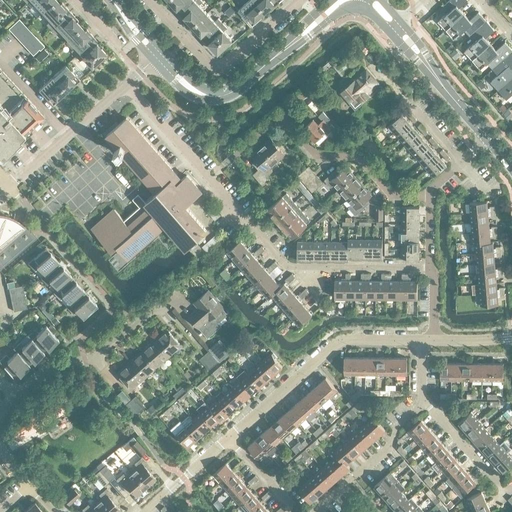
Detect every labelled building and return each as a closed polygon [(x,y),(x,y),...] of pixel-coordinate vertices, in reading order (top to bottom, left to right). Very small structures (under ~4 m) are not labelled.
[(34,4),(42,13),(55,0),(29,0),(26,3),(31,8),(34,4)] [(46,24),(51,29),(70,11),(62,2),(60,4),(55,0),(42,13),(50,21),(46,24)] [(171,5),(179,14),(194,0),(169,0),(173,4),(171,5)] [(189,21),(193,26),(207,13),(199,4),(203,1),(201,0),(194,0),(179,14),(187,23),(189,21)] [(264,12),(254,0),(249,0),(238,10),(252,26),(262,18),(260,16),(264,12)] [(254,0),(264,12),(269,8),(271,10),(280,2),(278,0),(254,0)] [(438,21),(446,30),(464,13),(459,7),(467,0),(448,0),(443,5),(449,11),(438,21)] [(59,31),(67,39),(80,26),(76,22),(78,20),(70,11),(51,29),(55,34),(59,31)] [(464,29),(470,35),(487,21),(479,12),(470,19),(464,13),(446,30),(454,39),(464,29)] [(195,32),(204,41),(223,23),(218,18),(215,21),(207,13),(193,26),(197,30),(195,32)] [(19,19),(8,29),(9,29),(16,37),(25,47),(32,55),(33,55),(37,51),(39,49),(40,50),(44,46),(19,19)] [(464,51),(472,60),(491,44),(485,37),(495,30),(487,21),(470,35),(475,41),(464,51)] [(223,23),(204,41),(212,49),(214,48),(218,52),(232,40),(224,31),(227,28),(223,23)] [(71,51),(75,56),(95,38),(86,29),(84,31),(80,26),(67,39),(74,47),(71,51)] [(95,38),(75,56),(80,61),(83,57),(91,66),(105,53),(101,48),(103,47),(95,38)] [(491,59),(496,66),(511,51),(511,49),(505,42),(496,50),(491,44),(472,60),(480,69),(491,59)] [(490,81),(498,90),(511,78),(511,67),(511,68),(511,67),(511,51),(496,66),(501,72),(490,81)] [(65,64),(52,77),(65,91),(69,87),(71,88),(80,80),(78,78),(70,69),(65,64)] [(75,65),(70,69),(78,78),(83,73),(75,65)] [(43,115),(0,68),(0,154),(2,157),(17,143),(16,141),(43,115)] [(369,93),(379,85),(366,70),(342,91),(350,100),(356,95),(361,101),(368,96),(365,93),(368,91),(369,93)] [(65,91),(52,77),(38,89),(53,105),(62,97),(60,95),(65,91)] [(511,94),(511,78),(498,90),(506,99),(511,94)] [(323,120),(318,125),(313,120),(304,128),(304,129),(304,130),(307,133),(308,133),(319,144),(323,140),(320,136),(325,132),(327,134),(334,128),(331,124),(329,127),(326,123),(330,119),(323,112),(319,116),(323,120)] [(388,125),(394,132),(408,120),(402,113),(388,125)] [(118,124),(116,122),(103,133),(105,136),(107,135),(117,147),(115,149),(119,154),(122,152),(156,191),(145,201),(141,196),(135,201),(140,206),(124,220),(115,209),(92,229),(112,251),(117,247),(127,257),(165,223),(187,248),(207,230),(185,205),(189,201),(190,202),(201,192),(186,175),(180,180),(176,176),(177,175),(126,117),(118,124)] [(394,132),(400,138),(413,127),(408,120),(394,132)] [(400,138),(405,145),(419,133),(413,127),(400,138)] [(405,145),(411,151),(424,139),(419,133),(405,145)] [(266,143),(261,147),(275,162),(280,157),(283,161),(291,154),(278,140),(275,143),(271,138),(269,140),(268,139),(265,142),(266,143)] [(411,151),(417,157),(430,145),(424,139),(411,151)] [(417,157),(422,164),(435,152),(430,145),(417,157)] [(275,162),(261,147),(257,151),(256,150),(253,153),(253,154),(252,155),(256,160),(253,163),(259,169),(253,174),(263,184),(268,180),(265,177),(272,170),(269,167),(275,162)] [(422,164),(428,170),(441,158),(435,152),(422,164)] [(441,158),(428,170),(434,177),(447,165),(441,158)] [(298,175),(303,181),(313,171),(309,166),(298,175)] [(335,192),(336,192),(354,176),(350,171),(351,170),(348,167),(347,168),(346,166),(341,170),(338,167),(325,180),(331,187),(335,184),(339,189),(335,192)] [(303,181),(307,186),(318,177),(313,171),(303,181)] [(343,193),(348,199),(363,185),(354,176),(336,192),(339,196),(343,193)] [(318,177),(307,186),(312,191),(323,182),(318,177)] [(306,188),(298,179),(295,183),(302,191),(306,188)] [(363,185),(348,199),(352,204),(349,207),(355,214),(369,202),(367,199),(372,195),(370,193),(371,192),(368,189),(367,190),(363,185)] [(315,199),(308,190),(304,193),(312,202),(315,199)] [(276,218),(294,202),(286,192),(268,209),(276,218)] [(202,205),(215,220),(221,215),(208,200),(202,205)] [(325,209),(317,201),(313,204),(321,213),(325,209)] [(470,202),(471,213),(488,211),(487,201),(470,202)] [(284,227),(302,211),(294,202),(276,218),(284,227)] [(402,206),(402,215),(419,215),(420,206),(402,206)] [(292,236),(310,220),(302,211),(284,227),(292,236)] [(471,213),(471,223),(489,222),(488,211),(471,213)] [(0,268),(1,268),(2,267),(3,266),(37,237),(25,224),(22,227),(19,225),(20,224),(20,223),(19,222),(19,221),(18,221),(17,221),(16,222),(13,221),(11,219),(7,218),(4,217),(1,216),(0,215),(0,268)] [(402,215),(402,223),(419,224),(419,215),(402,215)] [(471,223),(472,233),(490,232),(489,222),(471,223)] [(402,223),(402,232),(419,232),(419,224),(402,223)] [(402,232),(401,240),(419,240),(419,232),(402,232)] [(473,244),(476,244),(476,243),(491,241),(490,232),(472,233),(473,244)] [(223,239),(217,233),(202,246),(207,253),(223,239)] [(348,239),(348,242),(348,257),(349,257),(357,257),(357,239),(348,239)] [(365,240),(357,239),(357,257),(365,257),(365,240)] [(227,251),(234,259),(247,248),(240,240),(227,251)] [(373,240),(365,240),(365,257),(373,257),(373,240)] [(382,240),(373,240),(373,257),(382,257),(382,240)] [(401,240),(401,249),(419,249),(419,240),(401,240)] [(476,244),(476,253),(494,252),(493,241),(491,241),(476,243),(476,244)] [(297,259),(306,259),(306,242),(297,242),(297,250),(293,250),(293,256),(297,256),(297,259)] [(306,259),(315,259),(315,242),(306,242),(306,259)] [(315,259),(323,260),(323,242),(315,242),(315,259)] [(323,260),(331,260),(331,242),(323,242),(323,260)] [(331,260),(340,260),(340,242),(331,242),(331,260)] [(340,242),(340,260),(349,260),(349,257),(348,257),(348,242),(340,242)] [(38,267),(44,274),(59,262),(46,247),(28,263),(34,271),(38,267)] [(234,259),(241,267),(254,255),(247,248),(234,259)] [(419,249),(401,249),(401,258),(419,258),(419,249)] [(476,253),(477,263),(495,262),(494,252),(476,253)] [(241,267),(248,275),(261,263),(254,255),(241,267)] [(51,282),(57,289),(72,277),(59,262),(44,274),(40,277),(47,285),(51,282)] [(477,263),(478,274),(496,272),(495,262),(477,263)] [(248,275),(254,282),(268,271),(261,263),(248,275)] [(254,282),(261,290),(274,278),(268,271),(254,282)] [(478,274),(479,284),(497,282),(496,272),(478,274)] [(63,296),(69,303),(84,291),(72,277),(57,289),(53,292),(60,299),(63,296)] [(268,298),(272,295),(272,294),(281,286),(274,278),(261,290),(268,298)] [(335,297),(346,297),(346,280),(335,280),(335,297)] [(346,297),(356,297),(356,280),(346,280),(346,297)] [(356,297),(366,298),(366,280),(356,280),(356,297)] [(366,298),(376,298),(376,280),(366,280),(366,298)] [(376,298),(386,298),(386,280),(376,280),(376,298)] [(386,298),(396,298),(397,280),(386,280),(386,298)] [(396,298),(407,298),(407,280),(397,280),(396,298)] [(407,280),(407,298),(417,298),(418,280),(407,280)] [(272,294),(272,295),(279,302),(292,290),(284,282),(281,286),(272,294)] [(479,284),(480,294),(497,292),(497,282),(479,284)] [(10,294),(23,291),(22,285),(9,288),(10,294)] [(228,313),(223,307),(208,290),(195,302),(199,307),(189,316),(199,327),(205,334),(228,313)] [(279,302),(286,310),(298,298),(292,290),(279,302)] [(23,291),(10,294),(11,300),(25,297),(23,291)] [(84,291),(69,303),(66,306),(72,314),(76,311),(83,318),(97,306),(84,291)] [(497,292),(480,294),(481,305),(498,303),(497,292)] [(25,297),(11,300),(12,305),(26,303),(25,297)] [(286,310),(292,318),(305,306),(298,298),(286,310)] [(26,303),(12,305),(13,311),(27,308),(26,303)] [(305,306),(292,318),(299,325),(312,314),(305,306)] [(27,335),(30,339),(44,353),(58,340),(46,326),(38,333),(35,329),(27,335)] [(168,330),(156,341),(168,355),(181,344),(168,330)] [(13,348),(16,352),(29,366),(44,353),(30,339),(24,345),(20,342),(13,348)] [(209,349),(220,361),(231,352),(220,339),(209,349)] [(156,341),(143,351),(156,366),(168,355),(156,341)] [(209,350),(204,355),(213,365),(218,361),(209,350)] [(143,351),(131,362),(144,377),(156,366),(143,351)] [(29,366),(16,352),(9,358),(6,354),(0,359),(0,362),(14,379),(29,366)] [(271,353),(263,360),(275,373),(283,366),(276,359),(277,358),(273,353),(272,354),(271,353)] [(213,365),(204,355),(200,359),(209,369),(213,365)] [(345,374),(355,374),(355,357),(345,357),(345,374)] [(355,374),(366,374),(366,357),(355,357),(355,374)] [(366,374),(376,375),(376,357),(366,357),(366,374)] [(376,375),(386,375),(386,357),(376,357),(376,375)] [(386,375),(396,375),(396,357),(386,357),(386,375)] [(396,357),(396,375),(407,375),(407,357),(396,357)] [(263,360),(255,367),(267,380),(275,373),(263,360)] [(144,377),(131,362),(119,373),(131,388),(144,377)] [(441,380),(452,380),(452,363),(441,362),(441,380)] [(452,380),(462,380),(462,363),(452,363),(452,380)] [(462,380),(472,380),(472,363),(462,363),(462,380)] [(472,380),(482,380),(482,363),(472,363),(472,380)] [(482,380),(492,380),(492,363),(482,363),(482,380)] [(492,363),(492,380),(503,380),(503,363),(492,363)] [(255,367),(248,374),(259,387),(267,380),(255,367)] [(187,369),(184,373),(189,378),(192,375),(187,369)] [(237,376),(240,380),(252,393),(259,387),(248,374),(244,370),(237,376)] [(326,377),(318,384),(329,397),(338,390),(326,377)] [(240,380),(232,387),(244,400),(252,393),(240,380)] [(318,384),(310,391),(322,404),(329,397),(318,384)] [(232,387),(225,394),(236,407),(244,400),(232,387)] [(214,397),(217,400),(229,414),(236,407),(225,394),(222,391),(214,397)] [(310,391),(303,398),(314,411),(322,404),(310,391)] [(136,396),(131,400),(140,410),(145,406),(136,396)] [(303,398),(295,405),(306,418),(314,411),(303,398)] [(140,410),(131,400),(126,404),(136,414),(140,410)] [(208,405),(221,420),(229,414),(217,400),(210,407),(208,405)] [(63,410),(57,401),(11,430),(17,439),(63,410)] [(197,408),(200,412),(212,425),(219,419),(221,421),(221,420),(208,405),(204,402),(197,408)] [(295,405),(287,411),(299,424),(306,418),(295,405)] [(287,411),(280,418),(291,431),(299,424),(287,411)] [(459,422),(466,431),(478,420),(471,411),(459,422)] [(200,412),(192,419),(204,432),(212,425),(200,412)] [(189,415),(182,422),(181,422),(196,439),(204,432),(192,419),(189,415)] [(374,416),(366,423),(377,436),(385,429),(374,416)] [(280,418),(272,425),(283,438),(291,431),(280,418)] [(408,431),(415,439),(428,427),(421,419),(408,431)] [(181,422),(182,422),(180,420),(170,429),(176,434),(177,433),(188,446),(196,439),(181,422)] [(466,431),(473,439),(485,428),(478,420),(466,431)] [(366,423),(358,430),(369,443),(377,436),(366,423)] [(272,425),(264,432),(276,445),(283,438),(272,425)] [(415,439),(422,446),(435,435),(428,427),(415,439)] [(473,439),(480,447),(493,436),(485,428),(473,439)] [(358,430),(350,437),(362,450),(369,443),(358,430)] [(264,432),(256,438),(268,451),(276,445),(264,432)] [(422,446),(429,454),(442,443),(435,435),(422,446)] [(480,447),(488,455),(500,444),(493,436),(480,447)] [(350,437),(342,444),(354,457),(362,450),(350,437)] [(268,451),(256,438),(248,445),(260,459),(268,451)] [(131,445),(140,456),(145,451),(136,441),(131,445)] [(429,454),(436,462),(449,450),(442,443),(429,454)] [(342,444),(335,451),(349,467),(350,467),(347,463),(354,457),(342,444)] [(488,455),(495,463),(507,452),(500,444),(488,455)] [(439,473),(442,469),(455,458),(449,450),(436,462),(432,465),(439,473)] [(338,455),(330,461),(342,474),(349,467),(335,451),(334,451),(338,455)] [(511,458),(507,452),(495,463),(502,472),(511,463),(511,458)] [(289,460),(286,456),(280,461),(283,465),(289,460)] [(138,467),(132,472),(145,487),(150,483),(151,484),(154,481),(153,480),(155,478),(151,474),(154,471),(142,457),(134,463),(138,467)] [(442,469),(449,477),(462,465),(455,458),(442,469)] [(330,461),(323,468),(334,481),(342,474),(330,461)] [(213,474),(220,482),(233,470),(226,462),(213,474)] [(446,480),(453,487),(469,473),(462,465),(449,477),(446,480)] [(105,466),(99,470),(109,481),(114,476),(105,466)] [(323,468),(315,475),(326,488),(334,481),(323,468)] [(109,481),(99,470),(94,475),(103,485),(109,481)] [(220,482),(227,490),(240,478),(233,470),(220,482)] [(375,485),(382,494),(398,480),(391,471),(375,485)] [(145,487),(132,472),(127,477),(124,473),(116,479),(128,493),(131,491),(136,495),(137,494),(138,495),(142,492),(141,491),(145,487)] [(469,473),(453,487),(462,498),(465,495),(463,492),(476,481),(469,473)] [(315,475),(307,481),(319,494),(326,488),(315,475)] [(227,490),(234,497),(247,486),(240,478),(227,490)] [(389,502),(401,491),(405,488),(398,480),(382,494),(389,502)] [(319,494),(307,481),(299,488),(311,501),(319,494)] [(234,497),(240,505),(254,493),(247,486),(234,497)] [(102,498),(97,503),(104,511),(118,511),(119,511),(118,511),(120,509),(116,505),(119,502),(106,488),(99,494),(102,498)] [(64,499),(68,504),(79,495),(74,490),(64,499)] [(389,502),(396,510),(409,499),(401,491),(389,502)] [(467,498),(471,508),(486,502),(482,491),(467,498)] [(240,505),(246,511),(247,511),(260,501),(254,493),(240,505)] [(396,510),(398,511),(410,511),(419,505),(412,497),(409,499),(396,510)] [(446,504),(450,508),(455,504),(451,500),(446,504)] [(247,511),(263,511),(267,509),(260,501),(247,511)] [(44,511),(35,502),(27,509),(29,511),(44,511)] [(471,508),(473,511),(489,511),(491,511),(486,502),(471,508)] [(104,511),(97,503),(91,508),(88,504),(81,510),(82,511),(104,511)]
